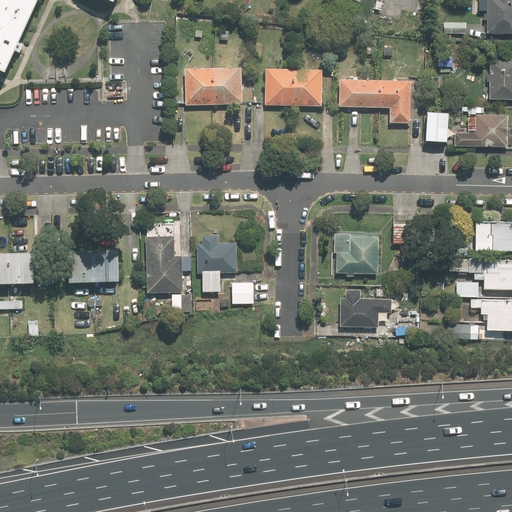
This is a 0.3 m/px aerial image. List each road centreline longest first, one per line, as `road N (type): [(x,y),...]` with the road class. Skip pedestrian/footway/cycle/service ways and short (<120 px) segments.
road 1 (motorway): [(0,416),(511,395)]
road 2 (motorway): [(40,511),(266,470),(511,443)]
road 3 (residential): [(0,185),(291,183)]
road 4 (motorway): [(511,481),(266,511)]
road 5 (residential): [(291,183),(511,186)]
road 6 (residential): [(291,183),(288,334)]
